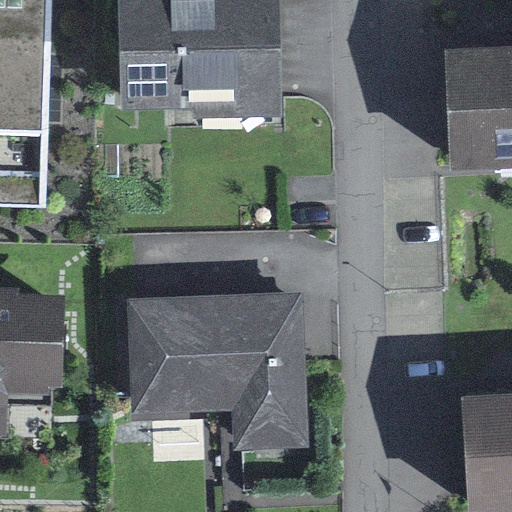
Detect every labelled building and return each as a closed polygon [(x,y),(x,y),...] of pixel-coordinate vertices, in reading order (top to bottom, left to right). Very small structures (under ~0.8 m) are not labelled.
[(0,0),(0,214),(53,216),(57,0),(0,0)] [(122,0),(123,104),(262,105),(262,0),(122,0)] [(511,56),(446,60),(451,167),(511,165),(511,56)] [(121,304),(127,408),(229,401),(232,446),(296,442),(287,294),(121,304)] [(0,306),(0,387),(45,387),(44,306),(0,306)] [(511,405),(466,408),(472,511),(487,511),(511,510),(511,405)]
